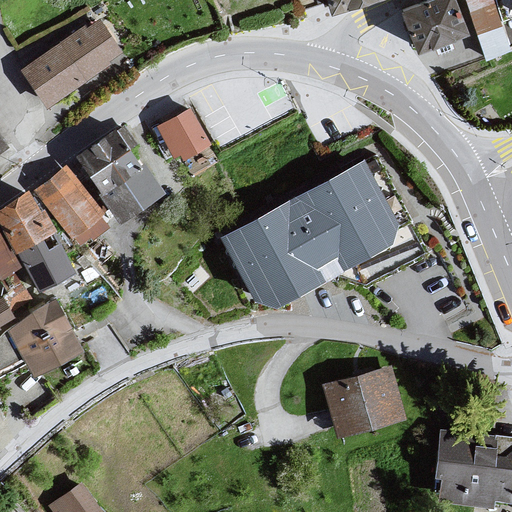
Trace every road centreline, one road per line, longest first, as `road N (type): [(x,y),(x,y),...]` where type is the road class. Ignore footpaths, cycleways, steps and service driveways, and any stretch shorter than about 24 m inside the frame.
road 1 (residential): [(0,467),(122,372),(198,342),(281,324),(511,361)]
road 2 (tertiary): [(0,193),(187,64),(264,52),(332,66)]
road 3 (tertiary): [(332,66),(385,89),(424,118),(474,185)]
